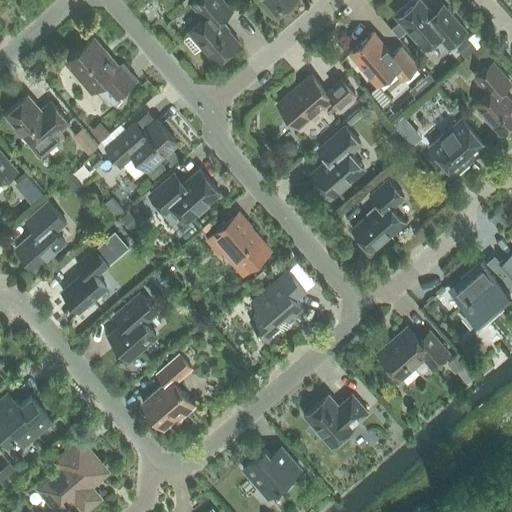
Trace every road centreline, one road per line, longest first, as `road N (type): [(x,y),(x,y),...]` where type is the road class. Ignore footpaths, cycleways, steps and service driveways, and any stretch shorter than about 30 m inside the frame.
road 1 (residential): [(166,477),(362,309)]
road 2 (residential): [(362,309),(199,114)]
road 3 (residential): [(166,477),(43,323),(0,298)]
road 4 (residential): [(362,309),(447,242),(511,172)]
road 5 (residential): [(337,0),(199,114)]
road 6 (residential): [(199,114),(104,0)]
